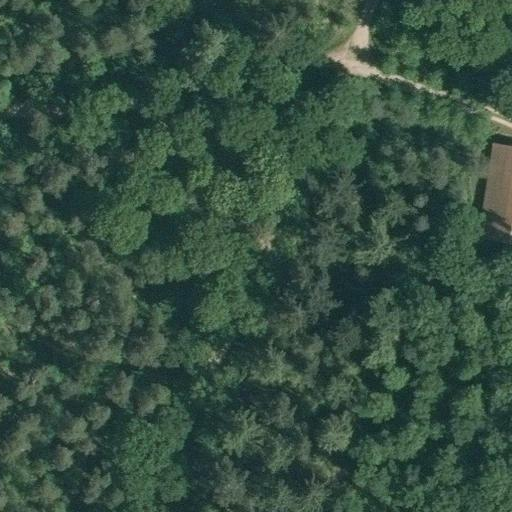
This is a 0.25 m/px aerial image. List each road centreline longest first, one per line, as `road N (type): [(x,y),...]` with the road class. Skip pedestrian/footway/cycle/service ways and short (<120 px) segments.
road 1 (track): [(142,511),(348,65)]
road 2 (track): [(0,116),(107,108),(284,56),(348,65)]
road 3 (track): [(511,118),(348,65)]
